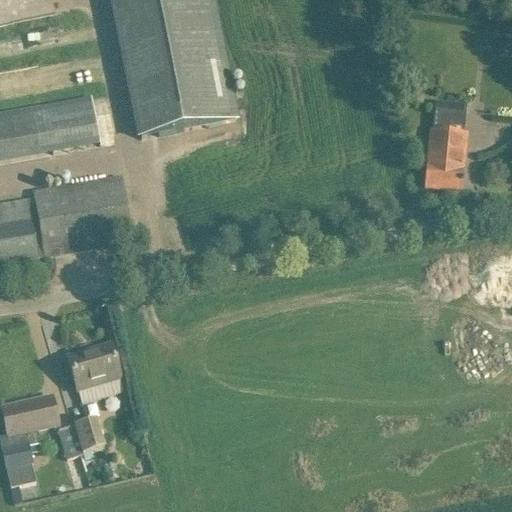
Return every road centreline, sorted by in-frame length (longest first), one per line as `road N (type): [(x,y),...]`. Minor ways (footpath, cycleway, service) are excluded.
road 1 (unclassified): [(0,309),(511,212)]
road 2 (unknown): [(0,181),(103,162),(115,169),(147,281)]
